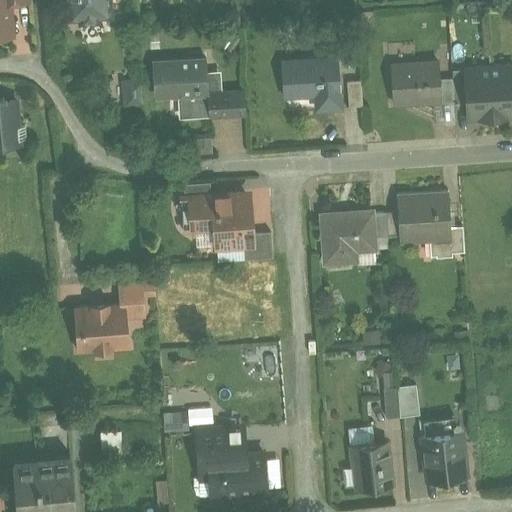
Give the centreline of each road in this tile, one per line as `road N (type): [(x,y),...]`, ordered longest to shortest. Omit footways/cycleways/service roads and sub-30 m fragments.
road 1 (residential): [(291,169),(309,511)]
road 2 (residential): [(0,72),(43,81),(93,154),(121,168),(150,176),(291,169)]
road 3 (residential): [(291,169),(511,153)]
